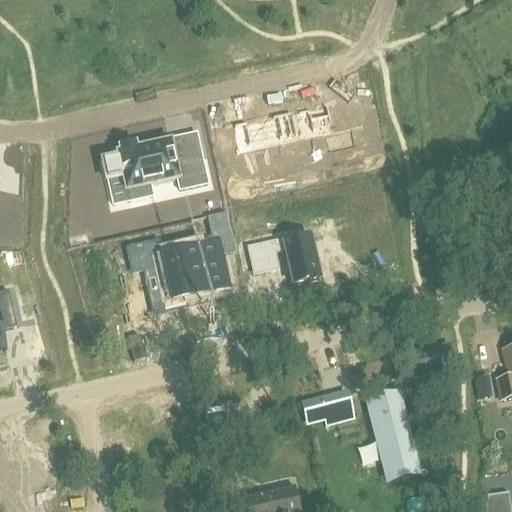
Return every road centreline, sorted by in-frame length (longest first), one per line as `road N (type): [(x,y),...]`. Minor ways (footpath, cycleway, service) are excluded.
road 1 (residential): [(511,298),(79,394)]
road 2 (residential): [(385,0),(366,50),(338,69),(24,135),(0,133)]
road 3 (residential): [(105,511),(79,394)]
